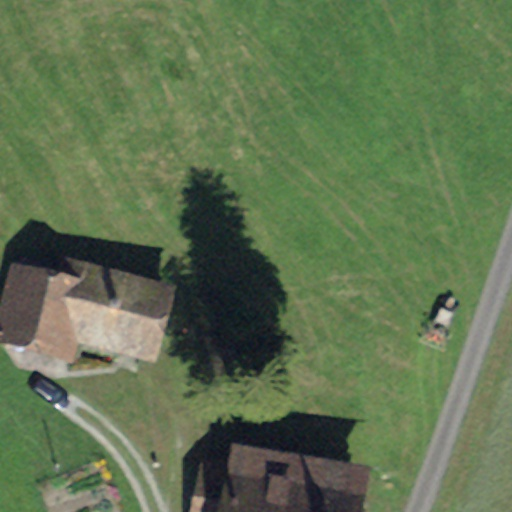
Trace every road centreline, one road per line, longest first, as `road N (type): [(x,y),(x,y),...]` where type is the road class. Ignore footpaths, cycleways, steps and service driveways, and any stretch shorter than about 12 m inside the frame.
road 1 (track): [(511,239),(416,511)]
road 2 (track): [(154,511),(125,453),(49,392)]
